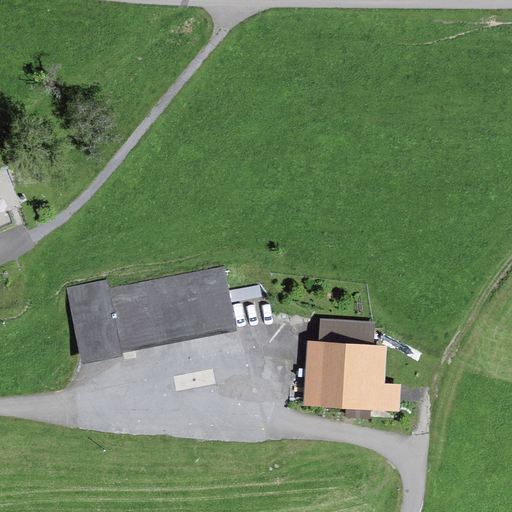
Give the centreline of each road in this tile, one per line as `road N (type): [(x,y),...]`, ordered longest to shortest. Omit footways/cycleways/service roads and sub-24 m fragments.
road 1 (unclassified): [(0,407),(277,423),(368,436),(420,464)]
road 2 (residential): [(206,0),(511,6)]
road 3 (track): [(420,464),(425,394),(511,262)]
